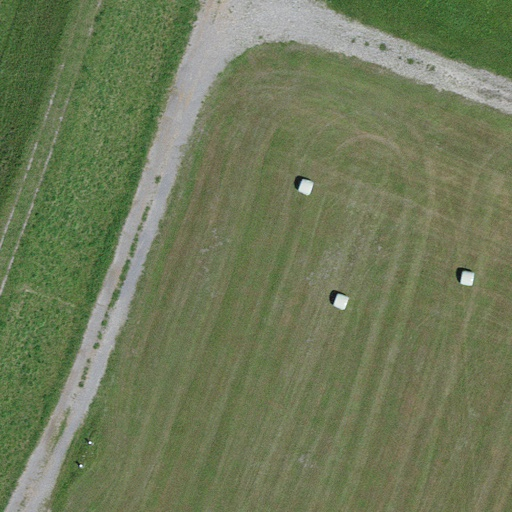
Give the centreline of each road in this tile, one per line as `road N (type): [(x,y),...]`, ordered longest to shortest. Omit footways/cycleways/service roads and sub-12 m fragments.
road 1 (track): [(238,0),(33,511)]
road 2 (track): [(0,295),(100,0)]
road 3 (track): [(511,94),(257,0)]
